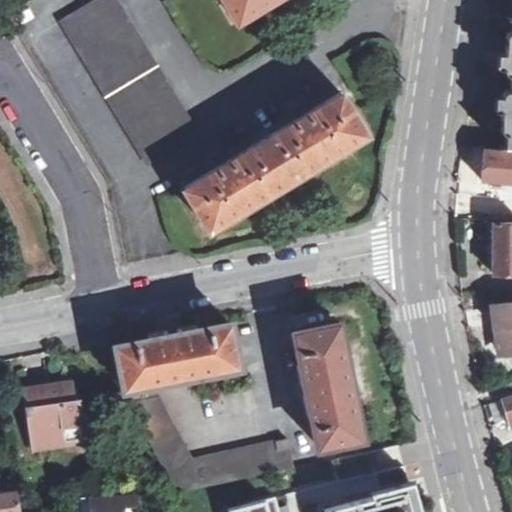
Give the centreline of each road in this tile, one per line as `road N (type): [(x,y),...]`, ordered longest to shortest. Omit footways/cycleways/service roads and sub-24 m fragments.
road 1 (residential): [(105,308),(414,245)]
road 2 (tertiary): [(468,511),(414,245)]
road 3 (residential): [(0,66),(74,182),(105,308)]
road 4 (tertiary): [(414,245),(447,0)]
road 5 (unknown): [(254,278),(270,384),(266,411),(193,425),(174,397)]
